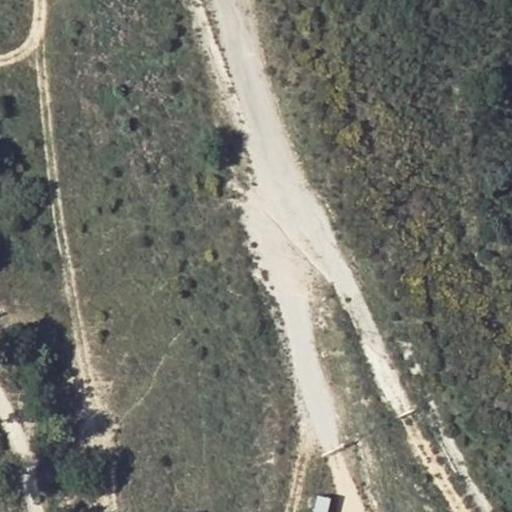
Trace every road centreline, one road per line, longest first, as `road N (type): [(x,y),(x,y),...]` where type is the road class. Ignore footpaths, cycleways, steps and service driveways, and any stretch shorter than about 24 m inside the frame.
road 1 (track): [(110,511),(60,245),(38,23)]
road 2 (track): [(219,0),(334,452)]
road 3 (track): [(403,412),(338,265),(277,205)]
road 4 (track): [(33,511),(12,410),(0,395)]
road 5 (track): [(320,393),(288,511)]
